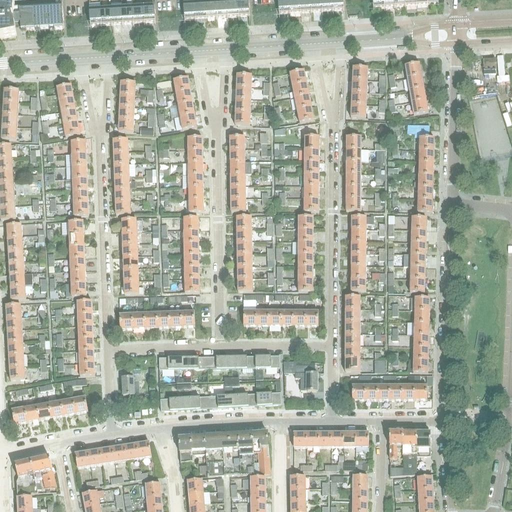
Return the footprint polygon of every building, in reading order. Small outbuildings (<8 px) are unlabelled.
[(246,0),(238,1),(239,18),(250,17),(248,0),(246,0)] [(278,0),(279,15),(290,14),(289,0),(278,0)] [(289,0),(290,14),(301,14),(300,0),(289,0)] [(300,0),(301,14),(312,13),(311,0),(300,0)] [(311,0),(312,13),(323,12),(321,0),(311,0)] [(321,0),(323,12),(333,12),(332,0),(321,0)] [(332,0),(333,12),(345,11),(343,0),(332,0)] [(372,0),(374,9),(385,9),(384,0),(372,0)] [(384,0),(385,9),(395,8),(394,0),(384,0)] [(217,19),(228,18),(227,1),(216,2),(217,19)] [(228,18),(239,18),(238,1),(227,1),(228,18)] [(207,20),(217,19),(216,2),(206,3),(207,20)] [(14,17),(15,5),(0,3),(0,39),(17,36),(15,25),(21,25),(21,31),(64,29),(63,9),(20,11),(21,16),(14,17)] [(185,21),(196,20),(195,3),(184,4),(185,21)] [(196,20),(207,20),(206,3),(195,3),(196,20)] [(134,24),(145,24),(144,6),(133,7),(134,24)] [(144,6),(145,24),(156,23),(155,6),(144,6)] [(123,25),(134,24),(133,7),(122,8),(123,25)] [(102,26),(113,26),(111,8),(101,9),(102,26)] [(113,26),(123,25),(122,8),(111,8),(113,26)] [(91,27),(102,26),(101,9),(90,10),(91,27)] [(485,70),(496,69),(495,61),(484,61),(485,70)] [(407,80),(422,77),(421,69),(420,64),(405,67),(407,80)] [(353,82),(368,83),(368,70),(353,69),(353,82)] [(293,88),(307,85),(305,72),(290,75),(293,88)] [(237,89),(252,90),(253,78),(238,77),(237,89)] [(409,92),(424,90),(422,77),(407,80),(409,92)] [(176,95),(191,93),(188,80),(174,82),(176,95)] [(367,95),(368,83),(353,82),(352,94),(367,95)] [(121,96),(135,97),(136,84),(121,84),(121,96)] [(295,100),(310,97),(307,85),(293,88),(295,100)] [(60,102),(74,99),(72,87),(58,89),(60,102)] [(251,102),(252,90),(237,89),(236,102),(251,102)] [(411,104),(426,102),(424,90),(409,92),(411,104)] [(4,104),(19,105),(19,92),(5,91),(4,104)] [(178,107),(193,105),(191,93),(176,95),(178,107)] [(367,107),(367,95),(352,94),(352,107),(367,107)] [(135,109),(135,97),(121,96),(120,109),(135,109)] [(297,112),(312,109),(310,97),(295,100),(297,112)] [(62,114),(76,111),(74,99),(60,102),(62,114)] [(251,114),(251,102),(236,102),(236,114),(251,114)] [(426,102),(411,104),(414,117),(428,115),(426,102)] [(18,117),(19,105),(4,104),(3,116),(18,117)] [(180,119),(195,117),(193,105),(178,107),(180,119)] [(367,107),(352,107),(351,120),(367,120),(367,107)] [(134,121),(135,109),(120,109),(120,121),(134,121)] [(312,109),(297,112),(300,124),(315,121),(312,109)] [(64,126),(78,123),(76,111),(62,114),(64,126)] [(250,127),(251,114),(236,114),(235,126),(250,127)] [(17,129),(18,117),(3,116),(3,128),(17,129)] [(195,117),(180,119),(183,132),(197,129),(195,117)] [(134,134),(134,121),(120,121),(119,134),(134,134)] [(78,123),(64,126),(66,139),(80,136),(78,123)] [(419,153),(434,153),(435,140),(429,140),(429,128),(408,127),(407,136),(415,136),(415,140),(420,140),(419,153)] [(17,142),(17,129),(3,128),(2,141),(17,142)] [(230,152),(245,151),(245,138),(230,139),(230,152)] [(305,151),(320,151),(320,139),(305,139),(305,151)] [(347,152),(362,152),(362,140),(347,139),(347,152)] [(188,153),(203,153),(203,140),(188,140),(188,153)] [(114,155),(129,154),(128,141),(114,142),(114,155)] [(72,157),(87,156),(87,144),(72,144),(72,157)] [(0,160),(13,160),(12,147),(0,148),(0,160)] [(230,164),(246,164),(245,151),(230,152),(230,164)] [(320,164),(320,151),(305,151),(305,164),(320,164)] [(362,165),(362,152),(347,152),(347,164),(362,165)] [(188,165),(203,165),(203,153),(188,153),(188,165)] [(434,165),(434,153),(419,153),(419,165),(434,165)] [(115,167),(129,167),(129,154),(114,155),(115,167)] [(72,169),(87,169),(87,156),(72,157),(72,169)] [(0,173),(13,172),(13,160),(0,160),(0,173)] [(231,176),(246,176),(252,176),(252,164),(246,164),(230,164),(231,176)] [(320,176),(320,164),(305,164),(305,176),(320,176)] [(362,177),(362,165),(347,164),(347,177),(362,177)] [(189,177),(203,177),(203,165),(188,165),(189,177)] [(434,178),(434,165),(419,165),(419,177),(434,178)] [(115,179),(130,179),(129,167),(115,167),(115,179)] [(73,181),(88,181),(87,169),(72,169),(73,181)] [(0,185),(14,184),(13,172),(0,173),(0,185)] [(231,188),(246,188),(246,176),(231,176),(231,188)] [(320,188),(320,176),(305,176),(304,188),(320,188)] [(189,190),(203,189),(203,177),(189,177),(189,190)] [(362,189),(362,177),(347,177),(347,189),(362,189)] [(433,190),(434,178),(419,177),(418,189),(433,190)] [(116,192),(130,191),(130,179),(115,179),(116,192)] [(73,194),(88,193),(88,181),(73,181),(73,194)] [(0,194),(0,197),(15,197),(14,184),(0,185),(0,194)] [(231,201),(246,200),(246,188),(231,188),(231,201)] [(319,200),(320,188),(304,188),(304,200),(319,200)] [(189,202),(204,202),(203,189),(189,190),(189,202)] [(362,201),(362,189),(347,189),(347,201),(362,201)] [(433,202),(433,190),(418,189),(418,201),(433,202)] [(116,204),(131,203),(130,191),(116,192),(116,204)] [(74,206),(89,205),(88,193),(73,194),(74,206)] [(1,210),(16,209),(15,197),(0,197),(1,210)] [(246,200),(231,201),(231,213),(246,213),(246,200)] [(319,213),(319,200),(304,200),(304,213),(319,213)] [(362,214),(362,201),(347,201),(347,214),(362,214)] [(433,215),(433,202),(418,201),(418,214),(433,215)] [(204,202),(189,202),(189,214),(204,214),(204,202)] [(131,203),(116,204),(116,217),(131,216),(131,203)] [(89,205),(74,206),(74,219),(89,218),(89,205)] [(16,209),(1,210),(2,222),(16,221),(16,209)] [(237,232),(252,231),(251,218),(237,219),(237,232)] [(299,231),(314,231),(314,219),(299,218),(299,231)] [(184,233),(199,232),(199,219),(184,220),(184,233)] [(352,232),(367,232),(367,219),(353,219),(352,232)] [(412,232),(426,233),(427,220),(412,220),(412,232)] [(122,235),(137,234),(136,221),(122,222),(122,235)] [(70,237),(84,237),(83,224),(69,225),(70,237)] [(8,240),(22,239),(22,227),(7,228),(8,240)] [(237,244),(252,244),(252,231),(237,232),(237,244)] [(314,244),(314,231),(299,231),(299,244),(314,244)] [(184,245),(199,245),(199,232),(184,233),(184,245)] [(367,244),(367,232),(352,232),(352,244),(367,244)] [(426,245),(426,233),(412,232),(411,245),(426,245)] [(123,247),(137,246),(137,234),(122,235),(123,247)] [(70,250),(84,249),(84,237),(70,237),(70,250)] [(8,252),(23,252),(22,239),(8,240),(8,252)] [(238,256),(252,256),(252,244),(237,244),(238,256)] [(314,256),(314,244),(299,244),(298,256),(314,256)] [(367,256),(367,244),(352,244),(352,256),(367,256)] [(185,257),(199,257),(199,245),(184,245),(185,257)] [(426,257),(426,245),(411,245),(411,257),(426,257)] [(123,259),(138,259),(137,246),(123,247),(123,259)] [(70,262),(85,261),(84,249),(70,250),(70,262)] [(9,265),(24,264),(23,252),(8,252),(9,265)] [(238,269),(252,268),(252,256),(238,256),(238,269)] [(313,268),(314,256),(298,256),(298,268),(313,268)] [(367,269),(367,256),(352,256),(352,269),(367,269)] [(185,269),(200,269),(199,257),(185,257),(185,269)] [(425,270),(426,257),(411,257),(411,269),(425,270)] [(124,272),(138,271),(138,259),(123,259),(124,272)] [(71,274),(85,273),(85,261),(70,262),(71,274)] [(10,277),(25,276),(24,264),(9,265),(10,277)] [(238,281),(252,281),(252,268),(238,269),(238,281)] [(313,280),(313,268),(298,268),(298,280),(313,280)] [(185,282),(200,281),(200,269),(185,269),(185,282)] [(367,281),(367,269),(352,269),(352,281),(367,281)] [(425,282),(425,270),(411,269),(410,282),(425,282)] [(124,284),(138,283),(138,271),(124,272),(124,284)] [(71,286),(86,285),(85,273),(71,274),(71,286)] [(11,289),(25,288),(25,276),(10,277),(11,289)] [(313,293),(313,280),(298,280),(298,293),(313,293)] [(185,282),(185,295),(200,294),(200,281),(185,282)] [(252,281),(238,281),(238,294),(253,294),(252,281)] [(366,294),(367,281),(352,281),(352,294),(366,294)] [(425,295),(425,282),(410,282),(410,295),(425,295)] [(138,283),(124,284),(125,297),(139,296),(138,283)] [(86,285),(71,286),(72,299),(86,298),(86,285)] [(25,288),(11,289),(11,302),(26,301),(25,288)] [(346,312),(361,312),(361,299),(346,299),(346,312)] [(415,313),(429,313),(430,301),(415,300),(415,313)] [(78,316),(93,316),(92,303),(77,303),(78,316)] [(7,320),(22,320),(21,307),(6,308),(7,320)] [(361,324),(361,312),(346,312),(346,324),(361,324)] [(182,314),(182,329),(195,328),(194,313),(182,314)] [(257,328),(257,313),(244,313),(244,328),(257,328)] [(269,328),(269,313),(257,313),(257,328),(269,328)] [(281,328),(281,313),(269,313),(269,328),(281,328)] [(294,328),(294,313),(281,313),(281,328),(294,328)] [(306,328),(306,313),(294,313),(294,328),(306,328)] [(306,313),(306,328),(319,328),(319,313),(306,313)] [(429,325),(429,313),(415,313),(415,325),(429,325)] [(158,330),(170,329),(169,314),(157,315),(158,330)] [(170,329),(182,329),(182,314),(169,314),(170,329)] [(133,331),(145,330),(145,315),(133,316),(133,331)] [(145,330),(158,330),(157,315),(145,315),(145,330)] [(78,329),(93,328),(93,316),(78,316),(78,329)] [(120,331),(133,331),(133,316),(120,316),(120,331)] [(8,333),(22,332),(22,320),(7,320),(8,333)] [(361,336),(361,324),(346,324),(346,336),(361,336)] [(429,338),(429,325),(415,325),(415,337),(429,338)] [(78,341),(93,340),(93,328),(78,329),(78,341)] [(8,345),(23,344),(22,332),(8,333),(8,345)] [(361,348),(361,336),(346,336),(346,348),(361,348)] [(429,350),(429,338),(415,337),(414,349),(429,350)] [(79,353),(94,353),(93,340),(78,341),(79,353)] [(9,357),(24,356),(23,344),(8,345),(9,357)] [(361,361),(361,348),(346,348),(346,360),(361,361)] [(428,362),(429,350),(414,349),(414,362),(428,362)] [(79,366),(94,365),(94,353),(79,353),(79,366)] [(10,369),(24,368),(24,356),(9,357),(10,369)] [(232,371),(256,370),(256,358),(232,359),(232,371)] [(256,370),(281,370),(280,358),(256,358),(256,370)] [(160,372),(184,371),(184,359),(160,360),(160,372)] [(184,371),(208,371),(208,359),(184,359),(184,371)] [(208,371),(232,371),(232,359),(208,359),(208,371)] [(361,373),(361,361),(346,360),(346,373),(361,373)] [(428,375),(428,362),(414,362),(414,374),(428,375)] [(94,365),(79,366),(80,379),(95,378),(94,365)] [(318,393),(318,375),(309,375),(309,367),(296,367),(296,380),(307,380),(307,393),(318,393)] [(24,368),(10,369),(11,382),(25,381),(24,368)] [(123,397),(140,397),(139,384),(142,383),(141,370),(131,371),(131,380),(123,380),(123,397)] [(353,402),(366,402),(366,388),(353,388),(353,402)] [(366,402),(378,402),(378,388),(366,388),(366,402)] [(378,402),(390,402),(390,388),(378,388),(378,402)] [(390,402),(402,402),(402,388),(390,388),(390,402)] [(402,402),(414,402),(414,388),(402,388),(402,402)] [(414,388),(414,402),(427,402),(427,388),(414,388)] [(282,406),(281,394),(257,396),(258,408),(282,406)] [(234,409),(258,408),(257,396),(233,397),(234,409)] [(210,410),(234,409),(233,397),(209,398),(210,410)] [(186,412),(210,410),(209,398),(185,400),(186,412)] [(73,401),(75,416),(88,414),(85,399),(73,401)] [(185,400),(161,401),(161,413),(186,412),(185,400)] [(63,418),(75,416),(73,401),(61,403),(63,418)] [(51,420),(63,418),(61,403),(49,405),(51,420)] [(39,422),(51,420),(49,405),(37,407),(39,422)] [(27,424),(39,422),(37,407),(25,409),(27,424)] [(15,426),(27,424),(25,409),(12,411),(15,426)] [(417,435),(417,459),(431,459),(431,434),(417,435)] [(307,449),(307,435),(294,435),(294,449),(307,449)] [(319,449),(319,435),(307,435),(307,449),(319,449)] [(332,449),(332,435),(319,435),(319,449),(332,449)] [(344,449),(344,435),(332,435),(332,449),(344,449)] [(344,449),(356,449),(356,435),(344,435),(344,449)] [(356,449),(356,454),(369,454),(369,435),(356,435),(356,449)] [(390,435),(390,461),(398,461),(398,451),(403,451),(403,435),(390,435)] [(417,470),(417,459),(417,435),(403,435),(403,451),(404,470),(404,478),(417,477),(417,470)] [(241,476),(254,476),(252,436),(238,437),(241,475),(241,476)] [(252,436),(254,476),(255,477),(270,476),(268,436),(252,436)] [(222,438),(225,476),(241,475),(238,437),(222,438)] [(225,477),(225,476),(222,438),(205,439),(206,457),(207,478),(225,477)] [(192,440),(193,458),(206,457),(205,439),(192,440)] [(193,464),(193,458),(192,440),(179,440),(181,465),(193,464)] [(137,446),(139,461),(152,459),(149,444),(137,446)] [(127,463),(139,461),(137,446),(125,448),(127,463)] [(115,464),(127,463),(125,448),(113,450),(115,464)] [(103,466),(115,464),(113,450),(100,451),(103,466)] [(91,468),(103,466),(100,451),(88,453),(91,468)] [(78,470),(91,468),(88,453),(76,455),(78,470)] [(32,463),(35,479),(43,477),(46,491),(57,490),(51,462),(48,460),(32,463)] [(36,485),(35,479),(32,463),(18,466),(16,469),(19,480),(17,484),(18,497),(39,496),(38,492),(36,485)] [(391,470),(391,479),(404,478),(404,470),(391,470)] [(292,491),(306,491),(306,478),(291,478),(292,491)] [(354,491),(368,491),(369,478),(354,478),(354,491)] [(251,492),(266,492),(266,479),(251,479),(251,492)] [(419,492),(433,491),(432,479),(418,480),(419,492)] [(189,496),(204,495),(203,482),(188,483),(189,496)] [(147,500),(162,498),(161,486),(146,487),(147,500)] [(292,503),(307,503),(306,491),(292,491),(292,503)] [(368,503),(368,491),(354,491),(354,503),(368,503)] [(419,505),(434,504),(433,491),(419,492),(419,505)] [(252,504),(266,504),(266,492),(251,492),(252,504)] [(86,509),(100,506),(98,494),(83,496),(86,509)] [(190,508),(205,507),(204,495),(189,496),(190,508)] [(148,511),(163,510),(162,498),(147,500),(148,511)] [(18,511),(21,511),(33,511),(32,499),(17,499),(18,511)] [(291,511),(306,511),(307,503),(292,503),(291,511)] [(367,511),(368,503),(354,503),(353,511),(367,511)]
